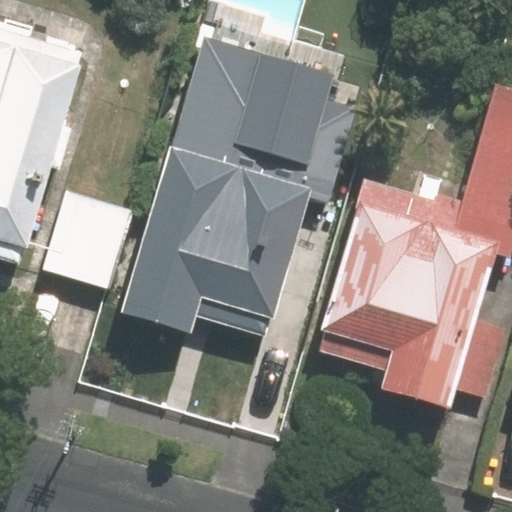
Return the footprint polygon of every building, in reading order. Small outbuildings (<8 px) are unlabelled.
[(394,0),(334,0),(326,35),(382,49),(394,0)] [(511,3),(494,69),(511,73),(511,3)] [(340,70),(208,31),(127,312),(193,331),(198,314),(260,332),(266,311),(276,314),(313,187),(307,185),(340,70)] [(0,261),(18,267),(23,248),(30,251),(82,67),(73,64),(75,54),(0,32),(0,261)] [(504,261),(511,232),(511,93),(494,88),(460,204),(368,177),(319,351),(383,370),(377,391),(445,410),(452,390),(477,398),(496,331),(473,323),(491,258),(504,261)] [(106,286),(127,211),(65,192),(44,269),(106,286)]
